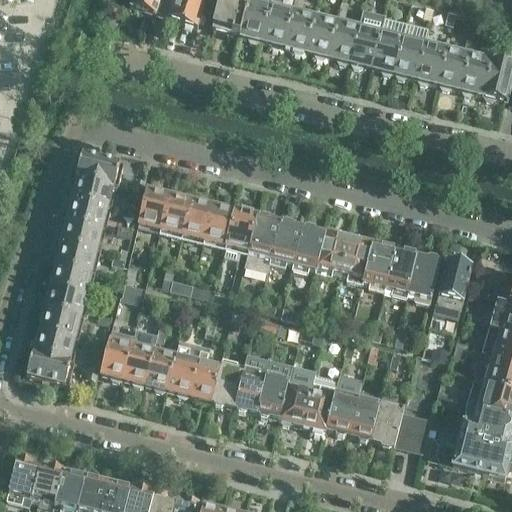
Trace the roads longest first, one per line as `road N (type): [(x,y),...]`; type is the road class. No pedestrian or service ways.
road 1 (residential): [(0,361),(79,131),(511,233)]
road 2 (residential): [(419,511),(8,406),(0,391)]
road 3 (residential): [(134,60),(511,156)]
